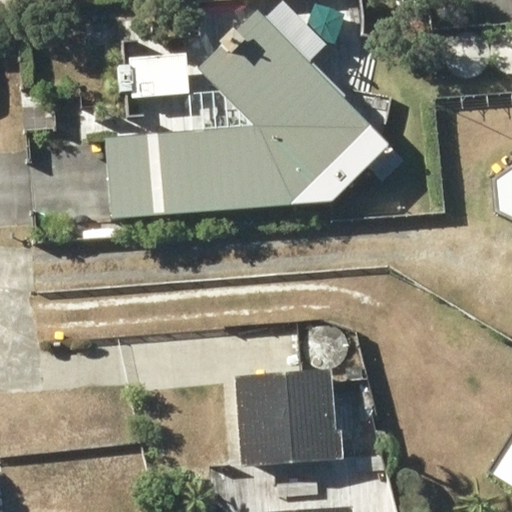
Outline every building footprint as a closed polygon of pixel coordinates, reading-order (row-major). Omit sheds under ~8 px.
[(254,0),(253,0),(198,65),(261,119),(105,131),(111,209),(330,192),(387,136),(254,0)] [(129,55),(117,56),(118,81),(131,80),(131,88),(189,85),(186,44),(129,47),(129,55)] [(389,146),(371,164),(383,175),(400,157),(389,146)] [(511,160),(493,174),(496,202),(511,209),(511,160)] [(233,368),(239,459),(343,452),(341,422),(334,423),(330,362),(233,368)] [(361,362),(345,363),(345,375),(361,375),(361,362)] [(511,511),(511,424),(488,465),(511,478),(511,511)] [(236,507),(236,511),(353,511),(352,498),(236,507)]
